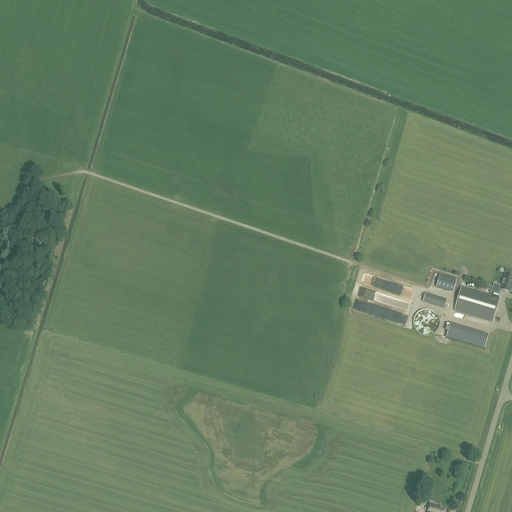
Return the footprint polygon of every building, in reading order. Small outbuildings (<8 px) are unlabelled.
[(373,285),(375,278),(366,275),(364,282),(373,285)] [(511,284),(511,276),(505,275),(502,286),(494,283),(491,295),(499,298),(501,290),(511,292),(511,287),(511,285),(511,284)] [(453,293),(457,281),(453,280),(440,276),(437,288),(453,293)] [(462,287),(455,311),(493,322),(500,298),(499,298),(491,295),(462,287)] [(445,308),(447,300),(426,294),(423,301),(445,308)] [(425,313),(419,319),(424,323),(420,327),(425,331),(427,329),(429,330),(432,326),(425,321),(429,316),(425,313)] [(489,335),(452,323),(447,337),(485,349),(489,335)] [(444,502),(448,485),(434,482),(431,499),(444,502)] [(441,505),(441,506),(430,503),(427,511),(445,511),(447,507),(441,505)]
